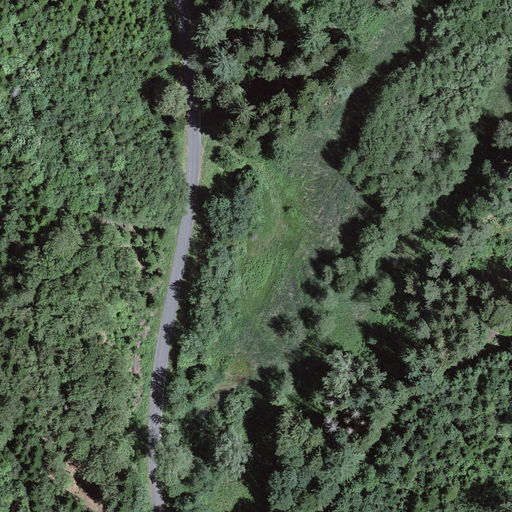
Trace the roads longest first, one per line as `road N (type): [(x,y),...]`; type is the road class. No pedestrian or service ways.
road 1 (tertiary): [(181,0),(194,140),(156,401),(160,511)]
road 2 (track): [(311,511),(411,402),(511,335)]
